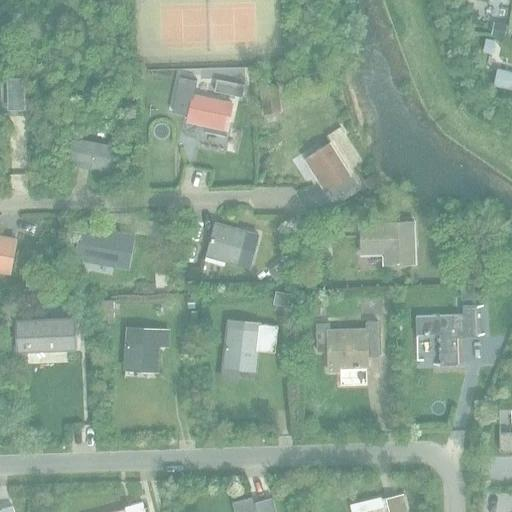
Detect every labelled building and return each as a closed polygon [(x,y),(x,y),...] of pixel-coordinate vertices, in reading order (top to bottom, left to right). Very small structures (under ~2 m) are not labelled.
[(511,72),(497,69),(493,85),(511,89),(511,72)] [(220,70),(217,82),(245,88),(247,76),(220,70)] [(180,76),(173,111),(188,114),(188,115),(207,119),(204,131),(225,135),(232,103),(194,95),(197,79),(180,76)] [(69,161),(103,168),(112,169),(117,147),(81,140),(81,141),(73,140),(69,161)] [(305,158),(317,177),(318,177),(326,190),(335,184),(343,197),(359,187),(350,174),(351,174),(333,146),(329,141),(305,158)] [(363,253),(385,252),(386,264),(415,262),(413,220),(384,221),(384,228),(380,228),(380,221),(361,222),(363,253)] [(239,263),(248,232),(216,223),(208,251),(226,256),(225,260),(239,263)] [(98,228),(93,260),(126,266),(127,261),(141,263),(143,253),(147,254),(151,234),(112,228),(111,230),(98,228)] [(0,269),(10,272),(16,239),(0,236),(0,269)] [(463,307),(463,315),(416,316),(417,334),(440,333),(441,366),(458,366),(458,338),(465,338),(465,336),(481,336),(480,306),(463,307)] [(17,350),(76,348),(75,316),(16,319),(17,350)] [(225,318),(218,379),(236,381),(237,368),(255,370),(258,344),(267,345),(266,351),(273,351),(276,325),(259,323),(259,321),(225,318)] [(378,330),(330,331),(330,323),(316,323),(317,352),(329,352),(329,372),(341,372),(341,368),(367,367),(367,357),(379,357),(378,330)] [(167,345),(168,331),(127,328),(125,368),(156,370),(158,345),(167,345)] [(511,456),(511,458),(511,457),(511,433),(500,434),(500,451),(511,450),(511,456)] [(407,511),(403,494),(392,497),(394,503),(383,506),(381,497),(350,505),(352,511),(407,511)] [(252,498),(232,502),(234,511),(275,511),(272,498),(262,500),(263,507),(255,509),(252,498)] [(145,511),(143,502),(132,505),(132,508),(114,511),(145,511)]
